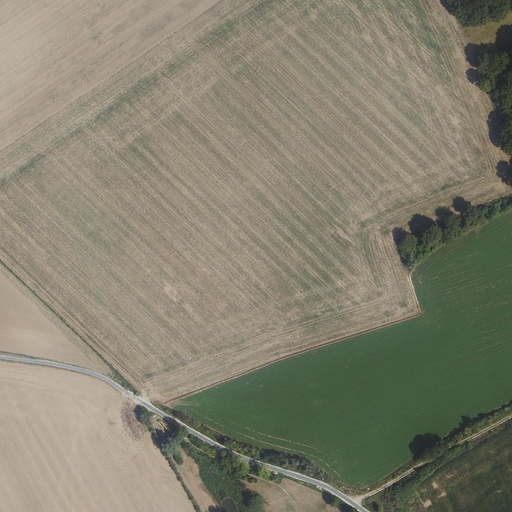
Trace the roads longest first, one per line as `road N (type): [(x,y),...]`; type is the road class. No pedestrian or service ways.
road 1 (track): [(365,511),(319,483),(228,451),(99,376),(0,356)]
road 2 (track): [(0,252),(141,386),(146,404)]
road 3 (track): [(349,500),(511,416)]
